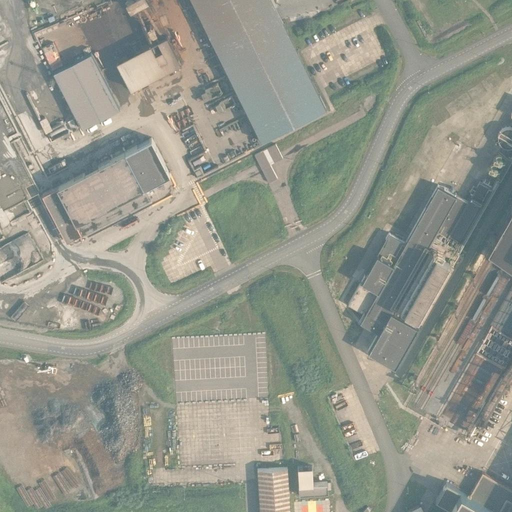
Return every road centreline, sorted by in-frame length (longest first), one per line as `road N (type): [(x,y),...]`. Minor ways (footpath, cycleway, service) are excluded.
road 1 (unknown): [(511,104),(383,329),(347,352)]
road 2 (unknown): [(511,419),(491,449),(470,458),(390,454)]
